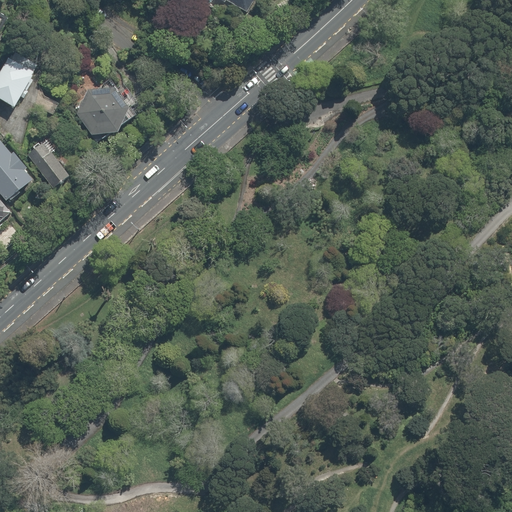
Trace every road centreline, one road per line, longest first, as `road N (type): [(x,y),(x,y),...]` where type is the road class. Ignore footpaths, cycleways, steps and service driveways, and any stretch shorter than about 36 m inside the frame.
road 1 (secondary): [(234,111),(0,319)]
road 2 (residential): [(234,111),(105,27),(82,0)]
road 3 (secondary): [(357,0),(234,111)]
